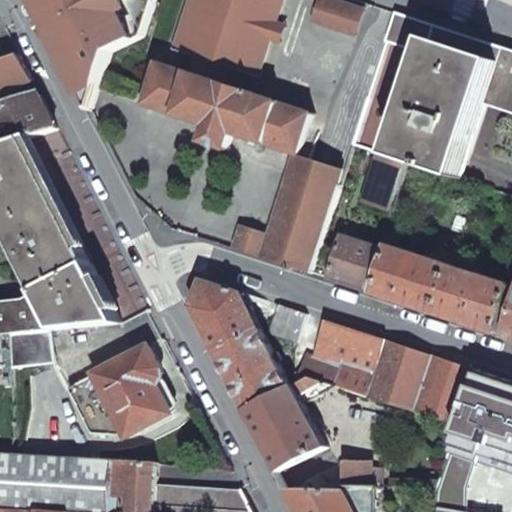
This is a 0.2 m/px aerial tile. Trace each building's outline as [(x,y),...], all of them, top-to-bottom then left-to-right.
[(38,0),(95,112),(115,49),(146,35),(156,0),(38,0)] [(273,42),(279,24),(286,0),(186,0),(172,49),(200,58),(237,69),(263,77),(273,42)] [(328,0),(321,22),(360,35),(367,10),(336,0),(328,0)] [(511,48),(400,12),(390,42),(427,54),(395,155),(411,160),(465,178),(488,107),(511,114),(511,48)] [(288,27),(279,24),(273,42),(283,45),(288,27)] [(237,69),(200,58),(196,73),(232,85),(237,69)] [(0,91),(35,80),(25,59),(0,65),(0,91)] [(237,135),(302,156),(316,112),(232,85),(196,73),(158,61),(145,104),(210,126),(206,143),(232,152),(237,135)] [(27,137),(59,127),(42,93),(0,104),(0,130),(4,144),(27,137)] [(0,145),(0,211),(26,265),(56,326),(123,319),(27,137),(4,144),(0,145)] [(411,160),(395,155),(382,150),(367,201),(395,211),(411,160)] [(348,171),(302,156),(297,170),(344,185),(348,171)] [(315,274),(344,185),(297,170),(295,169),(266,258),(315,274)] [(437,314),(508,338),(511,326),(511,285),(481,275),(503,204),(511,207),(511,193),(480,183),(462,239),(437,314)] [(244,229),(238,249),(263,257),(269,237),(244,229)] [(393,247),(378,295),(437,314),(462,239),(434,230),(428,250),(425,249),(422,256),(393,247)] [(344,235),(331,279),(369,292),(383,248),(344,235)] [(53,326),(56,326),(26,265),(16,283),(0,284),(0,330),(11,329),(53,326)] [(195,304),(219,352),(265,330),(265,328),(246,291),(208,279),(195,304)] [(288,336),(296,308),(280,303),(272,331),(288,336)] [(288,336),(301,340),(310,313),(296,308),(288,336)] [(372,395),(390,339),(330,319),(319,358),(308,354),(299,384),(313,376),(318,377),(340,385),(372,395)] [(53,326),(11,329),(13,363),(56,360),(53,326)] [(219,352),(249,409),(294,386),(265,330),(219,352)] [(462,425),(480,369),(390,339),(372,395),(462,425)] [(151,345),(70,387),(94,433),(131,435),(174,413),(160,384),(164,381),(165,378),(166,375),(165,371),(151,345)] [(249,409),(281,472),(330,447),(308,401),(340,385),(318,377),(313,376),(299,384),(294,386),(249,409)] [(0,450),(17,451),(18,433),(0,430),(0,450)] [(0,505),(32,508),(37,508),(73,510),(95,511),(121,511),(126,458),(17,451),(0,450),(0,505)] [(259,511),(258,510),(247,489),(160,483),(162,461),(126,458),(121,511),(259,511)] [(380,483),(383,483),(383,461),(347,458),(313,469),(318,487),(347,486),(347,481),(380,483)] [(511,511),(511,478),(451,459),(449,468),(443,487),(442,509),(468,511),(511,511)] [(397,484),(443,487),(449,468),(398,465),(397,484)] [(347,486),(318,487),(290,488),(301,511),(379,511),(380,483),(347,481),(347,486)]
